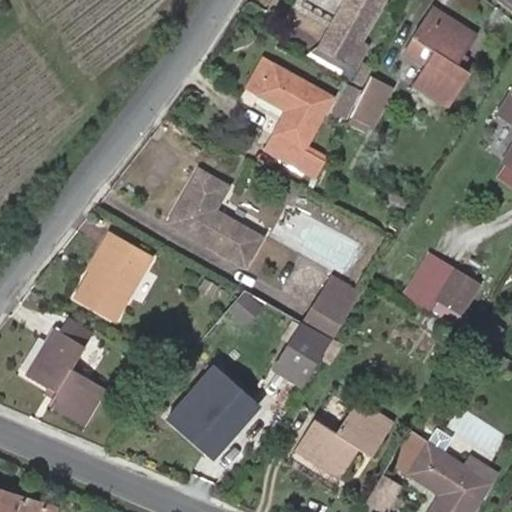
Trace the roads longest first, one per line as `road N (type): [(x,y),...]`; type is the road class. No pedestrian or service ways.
road 1 (residential): [(0,284),(219,0)]
road 2 (residential): [(0,434),(186,511)]
